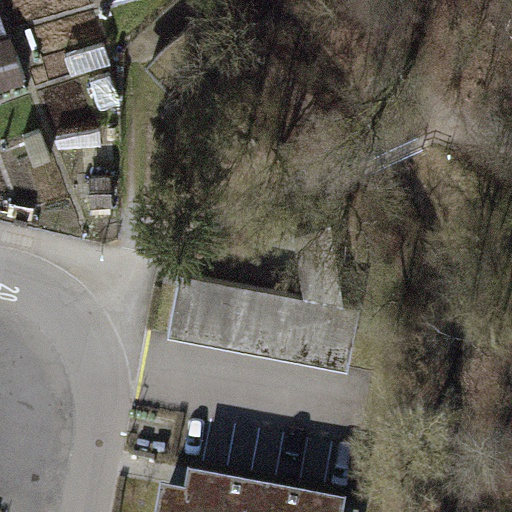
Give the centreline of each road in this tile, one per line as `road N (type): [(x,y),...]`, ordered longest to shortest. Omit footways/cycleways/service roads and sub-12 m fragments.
road 1 (track): [(128,250),(139,58),(197,1)]
road 2 (residential): [(78,322),(99,364),(104,404),(86,511)]
